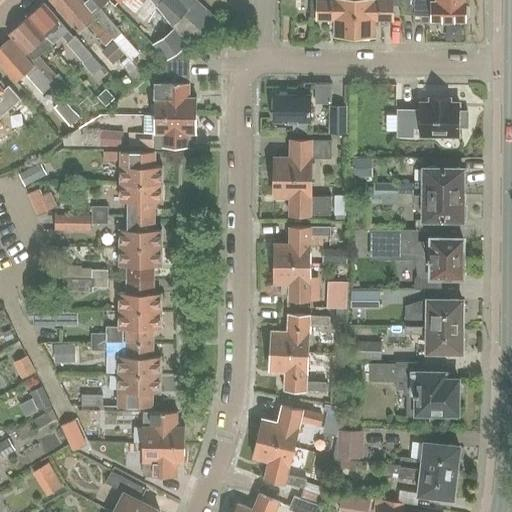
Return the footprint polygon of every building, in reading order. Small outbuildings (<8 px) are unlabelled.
[(48,0),(78,34),(87,27),(104,47),(113,40),(79,0),(48,0)] [(99,9),(108,0),(80,0),(116,41),(134,61),(141,55),(99,9)] [(120,0),(135,13),(137,10),(145,0),(120,0)] [(150,0),(145,0),(137,10),(145,18),(155,6),(150,0)] [(150,0),(155,6),(187,45),(188,45),(222,24),(195,0),(150,0)] [(293,0),(283,0),(283,15),(293,15),(293,0)] [(355,36),(355,0),(318,0),(311,0),(311,17),(318,17),(318,19),(335,20),(334,36),(355,36)] [(355,0),(355,36),(375,36),(375,20),(392,21),(392,0),(355,0)] [(403,0),(403,15),(421,15),(421,22),(432,22),(432,23),(449,24),(449,21),(465,21),(465,20),(468,16),(468,7),(465,4),(465,1),(464,0),(403,0)] [(27,18),(51,46),(68,31),(43,4),(27,18)] [(40,56),(51,46),(27,18),(9,34),(51,82),(58,76),(40,56)] [(165,61),(185,44),(172,28),(151,44),(165,61)] [(91,55),(75,37),(67,44),(83,63),(91,55)] [(33,66),(10,39),(0,47),(0,63),(16,82),(25,74),(42,94),(52,85),(34,65),(33,66)] [(114,41),(104,50),(116,63),(125,54),(115,42),(114,41)] [(155,115),(197,116),(197,98),(189,98),(189,45),(188,45),(187,45),(166,62),(165,74),(155,74),(155,84),(155,115)] [(127,57),(119,63),(134,83),(142,77),(135,68),(136,67),(127,57)] [(124,89),(131,83),(125,77),(119,83),(124,89)] [(4,90),(0,85),(0,117),(20,100),(9,86),(4,90)] [(114,98),(105,89),(97,98),(105,107),(114,98)] [(293,133),(308,133),(308,123),(310,123),(310,96),(275,95),(275,123),(293,123),(293,133)] [(398,111),(398,136),(413,136),(413,128),(420,128),(420,136),(459,137),(459,127),(467,128),(467,112),(460,112),(460,103),(450,103),(450,98),(430,98),(430,102),(420,102),(420,111),(398,111)] [(64,102),(55,109),(71,127),(79,120),(64,102)] [(347,135),(347,106),(329,106),(329,135),(347,135)] [(197,134),(197,116),(155,115),(155,117),(144,117),(144,134),(132,134),(132,147),(155,147),(155,148),(189,148),(189,134),(197,134)] [(121,132),(100,130),(99,145),(120,147),(121,132)] [(332,160),(332,149),(332,141),(291,140),(290,157),(275,157),(274,197),(290,197),(290,215),(330,215),(330,196),(311,196),(312,160),(332,160)] [(120,184),(162,185),(163,167),(155,167),(155,152),(121,152),(121,153),(121,163),(120,184)] [(121,163),(121,153),(104,153),(103,163),(121,163)] [(352,159),(353,177),(368,177),(368,159),(352,159)] [(24,186),(46,174),(39,163),(17,174),(24,186)] [(438,168),(436,166),(427,168),(424,168),(424,184),(374,184),(374,186),(352,186),(352,195),(382,195),(398,195),(398,194),(463,195),(463,183),(467,183),(467,172),(464,171),(464,169),(438,168)] [(162,203),(162,185),(120,184),(120,216),(154,216),(154,203),(162,203)] [(27,194),(37,216),(57,207),(50,193),(42,197),(39,189),(27,194)] [(463,206),(463,195),(398,194),(398,195),(382,195),(381,203),(423,204),(423,220),(427,220),(435,222),(438,220),(463,221),(463,218),(466,218),(466,206),(463,206)] [(334,195),(334,215),(335,215),(346,215),(346,195),(334,195)] [(366,201),(351,201),(352,228),(367,228),(366,201)] [(92,216),(109,216),(109,207),(92,207),(92,216)] [(53,216),(53,231),(90,231),(90,216),(53,216)] [(108,224),(109,216),(92,216),(92,224),(108,224)] [(154,230),(154,216),(120,216),(120,248),(162,248),(162,230),(154,230)] [(274,264),(311,264),(311,246),(324,246),(324,236),(331,236),(331,227),(290,227),(290,244),(274,244),(274,264)] [(463,239),(431,238),(431,243),(416,243),(416,230),(371,230),(371,259),(415,259),(418,275),(414,278),(414,290),(436,290),(436,278),(463,278),(463,239)] [(162,266),(162,248),(120,248),(120,266),(128,266),(127,279),(154,280),(154,266),(162,266)] [(322,263),(346,264),(347,251),(323,250),(322,263)] [(311,278),(311,264),(274,264),(273,284),(289,284),(289,301),(321,301),(321,278),(311,278)] [(62,278),(108,279),(108,271),(92,270),(92,268),(81,268),(81,265),(62,265),(62,278)] [(108,288),(108,279),(62,278),(62,291),(92,291),(92,288),(108,288)] [(154,294),(154,280),(127,279),(127,293),(119,293),(119,311),(161,311),(161,294),(154,294)] [(327,282),(326,308),(336,309),(345,309),(346,309),(347,283),(327,282)] [(379,307),(379,290),(359,290),(359,307),(379,307)] [(404,326),(462,326),(462,315),(464,313),(465,306),(462,303),(462,300),(427,300),(427,298),(405,306),(404,326)] [(336,309),(336,322),(345,322),(345,309),(336,309)] [(161,329),(161,311),(119,311),(119,328),(107,328),(107,334),(108,343),(127,343),(153,343),(153,329),(161,329)] [(36,326),(58,326),(58,313),(36,313),(36,326)] [(271,351),(307,353),(310,324),(329,326),(330,317),(289,315),(288,332),(272,331),(271,351)] [(462,338),(462,326),(404,326),(404,334),(427,335),(427,352),(462,353),(462,349),(464,347),(464,340),(462,338)] [(10,330),(2,333),(6,341),(14,337),(10,330)] [(91,342),(108,343),(107,334),(91,334),(91,342)] [(381,341),(353,341),(353,358),(381,359),(381,341)] [(108,351),(108,343),(91,342),(91,351),(108,351)] [(153,357),(153,343),(127,343),(127,357),(119,357),(119,375),(161,375),(161,357),(153,357)] [(69,346),(55,347),(55,362),(69,362),(69,346)] [(305,380),(307,353),(271,351),(270,371),(289,372),(288,389),(324,391),(325,381),(305,380)] [(34,371),(26,355),(12,362),(20,378),(34,371)] [(417,372),(417,362),(397,362),(397,365),(370,365),(370,382),(397,383),(397,389),(406,389),(406,394),(407,394),(407,416),(430,416),(430,414),(458,414),(458,394),(462,392),(463,388),(462,384),(458,382),(458,379),(447,379),(447,374),(453,374),(453,372),(417,372)] [(160,393),(161,375),(119,375),(118,396),(118,407),(153,407),(153,393),(160,393)] [(334,384),(333,404),(343,404),(344,384),(334,384)] [(30,393),(39,410),(51,404),(42,387),(30,393)] [(82,395),(82,405),(102,405),(102,396),(82,395)] [(327,412),(323,434),(337,437),(342,408),(338,407),(324,404),(323,410),(327,412)] [(319,424),(321,415),(282,406),(278,423),(263,419),(258,439),(293,447),(299,419),(319,424)] [(143,425),(143,444),(185,444),(185,427),(177,427),(177,413),(177,412),(176,412),(143,412),(143,425)] [(86,446),(75,422),(62,428),(73,452),(86,446)] [(339,430),(338,446),(363,447),(364,431),(339,430)] [(0,458),(14,449),(7,438),(0,442),(0,458)] [(287,475),(293,447),(258,439),(253,458),(269,462),(265,479),(302,487),(300,496),(322,501),(325,488),(306,481),(306,479),(287,475)] [(401,466),(456,473),(458,461),(460,459),(461,452),(459,450),(459,447),(425,443),(423,462),(402,460),(401,466)] [(143,444),(143,474),(146,476),(177,477),(177,462),(185,462),(185,444),(143,444)] [(49,497),(64,488),(50,464),(35,473),(49,497)] [(456,473),(401,466),(401,467),(384,465),(383,473),(400,475),(400,478),(421,480),(419,495),(453,499),(454,495),(456,493),(457,486),(455,484),(456,473)] [(146,490),(113,473),(111,472),(106,483),(124,493),(114,511),(159,511),(160,511),(141,501),(146,490)] [(235,511),(274,511),(279,503),(259,494),(253,510),(238,504),(235,511)] [(341,495),(339,511),(345,511),(348,511),(351,496),(341,495)] [(293,497),(288,509),(294,511),(320,511),(323,506),(321,506),(300,499),(293,497)] [(402,511),(404,503),(376,499),(374,511),(402,511)]
